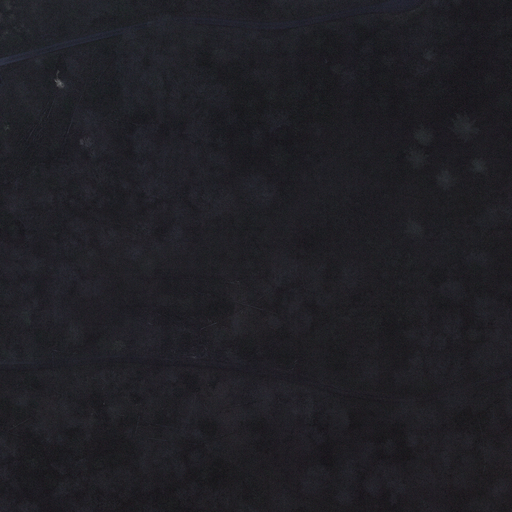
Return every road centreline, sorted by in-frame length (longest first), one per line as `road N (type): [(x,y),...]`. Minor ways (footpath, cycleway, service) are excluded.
road 1 (track): [(511,374),(376,401),(228,364),(0,361)]
road 2 (track): [(0,60),(172,18),(279,27),(413,0)]
